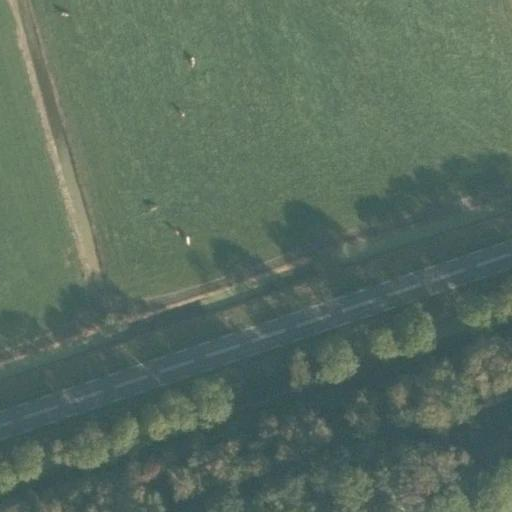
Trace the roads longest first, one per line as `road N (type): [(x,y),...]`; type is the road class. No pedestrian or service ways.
road 1 (track): [(511,185),(98,312),(71,336),(0,356)]
road 2 (primary): [(0,428),(511,255)]
road 3 (track): [(511,328),(0,499)]
road 4 (track): [(364,380),(315,248)]
